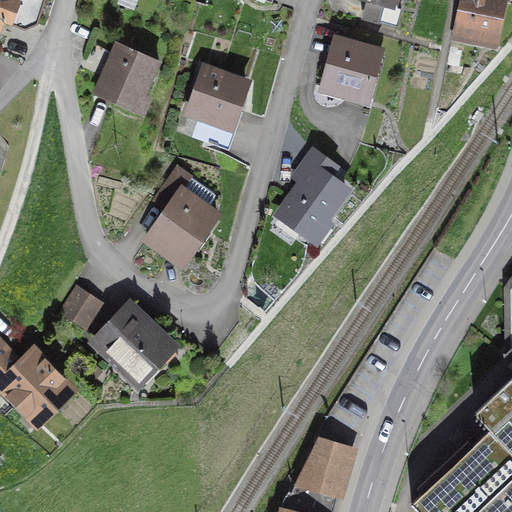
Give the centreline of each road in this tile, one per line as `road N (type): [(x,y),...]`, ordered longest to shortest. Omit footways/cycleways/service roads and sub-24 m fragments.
road 1 (residential): [(61,46),(92,237),(135,284),(172,304),(200,306),(222,290),(241,248),(319,0)]
road 2 (secondary): [(511,220),(429,347),(365,511)]
road 3 (track): [(0,263),(62,52)]
